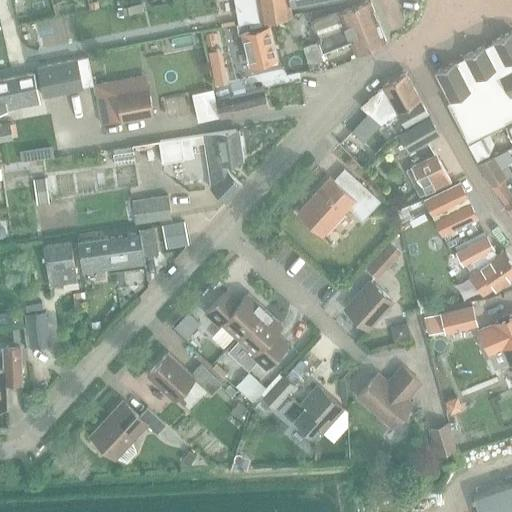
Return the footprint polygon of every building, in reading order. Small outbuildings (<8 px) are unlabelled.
[(234,0),(238,24),(245,22),(260,19),(266,18),(291,14),(289,2),(297,0),(234,0)] [(333,11),(311,20),(321,51),(349,40),(355,54),(385,42),(369,0),(367,0),(362,2),(360,3),(338,12),(334,13),(333,11)] [(247,31),(242,32),(250,64),(275,58),(266,18),(260,19),(245,22),(247,31)] [(221,32),(225,47),(236,45),(232,30),(221,32)] [(511,30),(491,41),(492,43),(485,46),(484,45),(462,56),(463,58),(456,61),(455,60),(433,71),(449,101),(446,102),(467,142),(511,119),(511,30)] [(303,46),(311,73),(326,68),(316,42),(303,46)] [(82,87),(78,67),(86,65),(88,64),(87,56),(77,58),(36,66),(42,95),(82,87)] [(224,69),(227,80),(245,76),(242,65),(224,69)] [(383,86),(361,106),(368,112),(379,123),(396,111),(404,127),(428,113),(410,81),(405,71),(382,84),(383,86)] [(5,78),(11,107),(38,102),(32,73),(5,78)] [(94,84),(94,86),(101,123),(153,113),(145,74),(94,84)] [(0,109),(11,107),(5,78),(0,78),(0,139),(12,137),(10,122),(0,123),(0,109)] [(233,112),(233,114),(268,106),(264,87),(215,99),(215,100),(196,105),(199,119),(219,114),(219,115),(233,112)] [(351,130),(362,141),(379,123),(368,112),(351,130)] [(399,133),(408,151),(439,132),(430,115),(399,133)] [(235,129),(159,140),(163,162),(184,159),(184,157),(194,156),(192,147),(192,143),(204,141),(206,154),(212,153),(216,181),(210,186),(225,200),(241,183),(227,170),(227,162),(240,160),(235,129)] [(478,138),(472,141),(467,143),(476,159),(487,154),(478,138)] [(490,184),(502,179),(505,178),(511,174),(505,163),(511,159),(511,158),(506,149),(492,155),(478,162),(490,184)] [(421,183),(426,193),(435,189),(452,181),(436,155),(412,166),(421,183)] [(37,170),(43,195),(59,191),(53,166),(37,170)] [(358,181),(347,193),(329,177),(297,212),(322,235),(348,206),(361,219),(378,200),(358,181)] [(506,207),(511,203),(511,193),(502,179),(490,184),(506,207)] [(459,181),(423,198),(442,235),(446,233),(455,251),(486,235),(477,218),(459,181)] [(132,201),(136,222),(171,216),(167,195),(132,201)] [(184,221),(162,225),(166,247),(187,243),(188,242),(184,221)] [(77,241),(81,271),(109,267),(143,263),(142,255),(158,253),(154,225),(138,227),(139,233),(108,237),(77,241)] [(486,235),(455,251),(462,264),(464,262),(471,272),(469,274),(483,294),(493,287),(494,288),(511,275),(511,259),(504,249),(497,254),(493,248),(493,247),(486,235)] [(43,246),(48,286),(58,284),(58,283),(76,280),(71,242),(43,246)] [(366,265),(378,276),(399,253),(387,242),(366,265)] [(344,308),(366,328),(392,300),(370,280),(344,308)] [(237,337),(264,308),(247,292),(241,299),(227,287),(204,312),(218,325),(221,322),(237,337)] [(273,295),(264,299),(272,314),(281,309),(273,295)] [(33,296),(13,301),(16,313),(36,308),(33,296)] [(440,311),(445,332),(477,324),(471,304),(440,311)] [(264,308),(237,337),(253,352),(251,355),(265,368),(288,343),(275,331),(281,324),(264,308)] [(25,314),(29,346),(49,343),(45,311),(25,314)] [(511,313),(491,323),(478,328),(488,353),(502,347),(503,347),(510,363),(511,361),(511,313)] [(443,339),(431,344),(437,359),(449,355),(443,339)] [(0,369),(0,407),(6,408),(5,383),(21,383),(19,347),(3,348),(4,369),(0,369)] [(200,363),(191,373),(167,352),(147,374),(174,399),(193,378),(210,393),(220,382),(200,363)] [(253,386),(258,369),(241,364),(237,381),(253,386)] [(411,402),(405,397),(419,381),(401,365),(387,381),(377,373),(357,395),(391,425),(411,402)] [(263,396),(275,407),(294,386),(282,375),(263,396)] [(294,421),(314,439),(342,406),(317,384),(301,402),(307,407),(294,421)] [(147,406),(139,415),(122,400),(90,435),(114,457),(146,423),(156,433),(165,423),(147,406)] [(429,427),(436,453),(456,447),(448,422),(429,427)]
